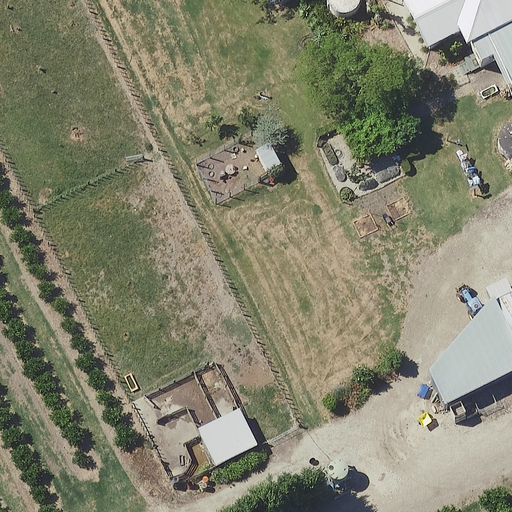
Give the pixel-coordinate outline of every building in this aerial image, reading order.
[(511,0),(414,0),(402,6),(425,57),(461,41),(470,62),(479,58),(499,101),(511,95),(511,0)] [(374,112),(320,135),(343,190),(397,167),(374,112)] [(320,226),(306,202),(253,233),(267,257),(320,226)] [(511,372),(511,294),(476,313),(411,346),(443,408),(511,372)] [(440,418),(424,395),(393,417),(409,440),(440,418)] [(257,450),(240,412),(194,433),(211,471),(257,450)]
